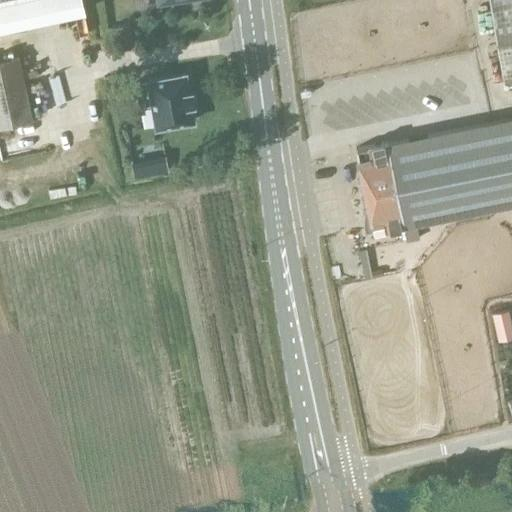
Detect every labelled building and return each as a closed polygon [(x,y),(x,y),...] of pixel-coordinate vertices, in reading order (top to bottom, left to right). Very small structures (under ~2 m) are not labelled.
[(82,0),(0,0),(0,30),(85,12),(82,0)] [(511,0),(489,0),(501,65),(503,81),(511,79),(511,0)] [(116,28),(120,52),(135,49),(131,25),(116,28)] [(0,59),(0,126),(32,120),(18,56),(0,59)] [(148,81),(135,83),(140,107),(152,105),(156,128),(194,121),(190,103),(193,102),(191,91),(188,91),(185,73),(148,80),(148,81)] [(384,143),(383,142),(372,144),(372,146),(356,149),(367,202),(365,216),(365,221),(365,226),(366,232),(372,230),(372,231),(373,230),(373,232),(390,229),(390,230),(401,228),(401,226),(511,203),(511,116),(489,122),(384,143)] [(165,154),(132,160),(135,177),(168,171),(165,154)] [(380,271),(371,272),(372,280),(382,278),(380,271)] [(511,331),(507,310),(492,313),(498,339),(511,336),(511,331)]
